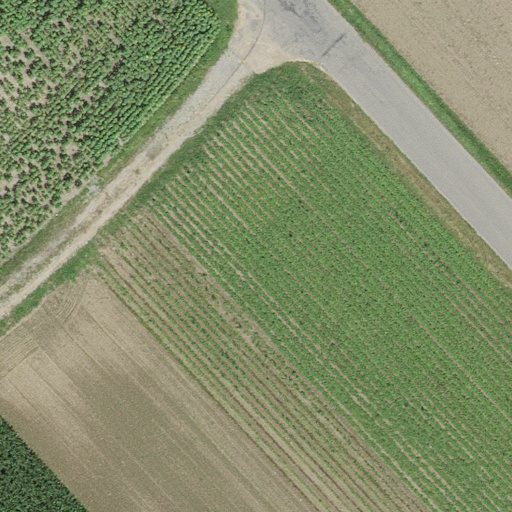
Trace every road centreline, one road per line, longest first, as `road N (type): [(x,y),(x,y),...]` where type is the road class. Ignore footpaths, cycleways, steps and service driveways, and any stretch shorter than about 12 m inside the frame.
road 1 (track): [(276,2),(0,363)]
road 2 (unclassified): [(511,248),(274,0)]
